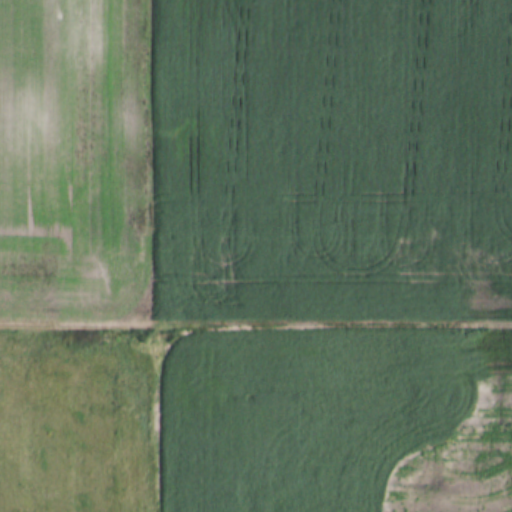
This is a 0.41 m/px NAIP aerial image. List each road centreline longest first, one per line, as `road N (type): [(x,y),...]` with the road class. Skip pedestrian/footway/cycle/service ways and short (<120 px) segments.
road 1 (track): [(154,511),(167,0)]
road 2 (track): [(0,321),(511,325)]
